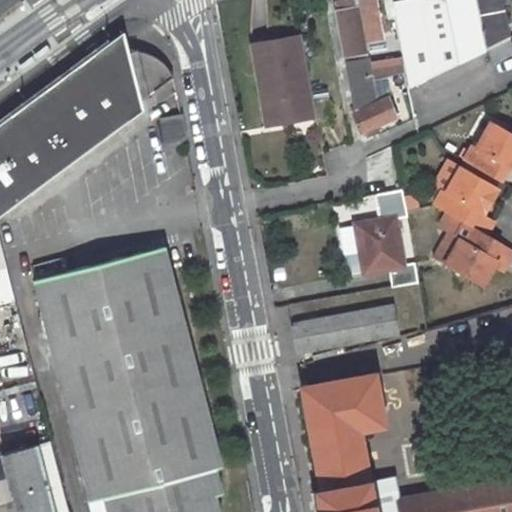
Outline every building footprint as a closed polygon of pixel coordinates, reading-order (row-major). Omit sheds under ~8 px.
[(383,40),(375,0),(350,0),(334,4),(343,58),(363,55),(361,43),(383,40)] [(485,52),(474,0),(422,0),(417,1),(425,41),(400,45),(402,58),(404,71),(408,90),(485,52)] [(474,0),(485,52),(487,51),(510,40),(500,0),(474,0)] [(109,37),(0,122),(0,203),(139,101),(170,77),(168,65),(155,55),(142,49),(130,47),(127,47),(123,29),(109,37)] [(253,42),(268,123),(289,118),(286,100),(305,96),(294,35),(253,42)] [(511,54),(511,44),(510,40),(487,51),(493,64),(511,54)] [(361,134),(399,116),(395,110),(389,99),(373,106),(368,77),(366,65),(365,58),(345,63),(355,114),(351,116),(361,134)] [(368,77),(404,71),(402,58),(366,65),(368,77)] [(0,215),(142,109),(139,101),(0,203),(0,215)] [(183,141),(178,116),(170,117),(170,122),(158,124),(162,145),(183,141)] [(511,135),(490,124),(476,147),(471,146),(464,160),(501,181),(509,168),(511,168),(511,135)] [(165,154),(183,141),(162,145),(165,154)] [(447,214),(469,226),(478,212),(482,214),(497,188),(461,168),(447,193),(442,191),(434,206),(447,214)] [(445,265),(481,287),(497,261),(493,258),(501,243),(469,226),(447,214),(440,228),(459,240),(445,265)] [(418,285),(415,264),(403,267),(395,220),(354,227),(354,229),(347,230),(351,256),(359,255),(362,276),(388,271),(392,290),(418,285)] [(89,252),(101,249),(95,226),(83,229),(89,252)] [(222,469),(165,252),(35,282),(91,500),(104,498),(107,511),(208,511),(206,501),(223,497),(215,469),(222,469)] [(292,323),(297,354),(397,336),(392,305),(292,323)] [(373,376),(303,390),(320,492),(316,493),(319,511),(511,511),(511,479),(399,501),(395,478),(367,483),(357,430),(382,425),(373,376)] [(68,511),(50,440),(5,453),(20,511),(68,511)] [(220,511),(216,499),(206,501),(208,511),(220,511)]
